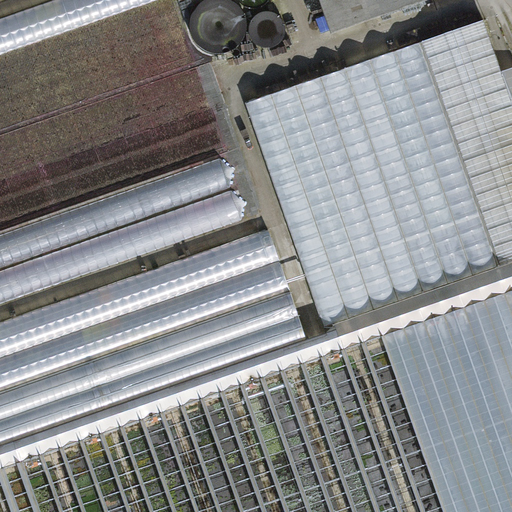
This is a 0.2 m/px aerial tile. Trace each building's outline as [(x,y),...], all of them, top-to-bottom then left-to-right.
[(43,0),(0,15),(0,53),(154,0),(43,0)] [(319,0),(331,33),(424,0),(319,0)] [(511,105),(484,25),(250,106),(328,330),(511,265),(511,105)] [(0,317),(0,443),(305,338),(266,225),(0,317)] [(305,338),(0,443),(0,511),(511,511),(511,265),(328,330),(305,338)]
